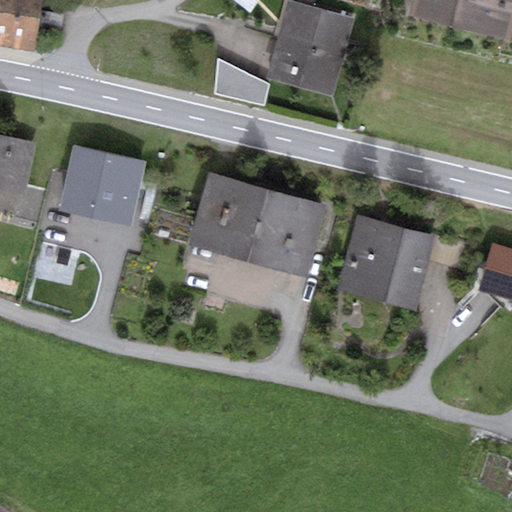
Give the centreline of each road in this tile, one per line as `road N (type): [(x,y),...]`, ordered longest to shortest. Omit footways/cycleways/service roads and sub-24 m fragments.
road 1 (residential): [(0,308),(156,355),(415,404),(511,433)]
road 2 (secondary): [(62,87),(511,193)]
road 3 (residential): [(62,87),(88,28),(172,0)]
